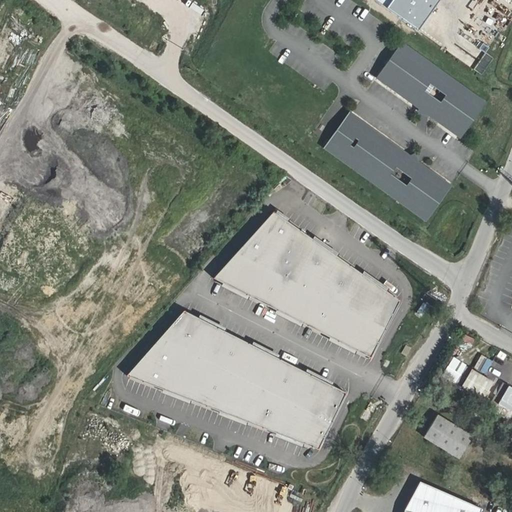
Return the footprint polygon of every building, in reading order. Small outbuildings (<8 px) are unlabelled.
[(426,0),(378,0),(377,3),(408,25),(426,0)] [(368,73),(451,133),(476,98),(393,38),(368,73)] [(484,74),(492,58),(485,55),(477,70),(484,74)] [(317,144),(419,217),(444,182),(411,158),(403,152),(342,109),(317,144)] [(411,158),(407,150),(403,152),(411,158)] [(287,207),(274,197),(272,200),(284,209),(287,207)] [(270,199),(210,266),(219,270),(246,284),(273,298),(300,311),(326,325),(354,339),(367,345),(396,288),(384,279),(358,261),(334,244),(309,227),(284,209),(272,200),(270,199)] [(336,241),(311,223),(309,227),(334,244),(336,241)] [(386,276),(360,258),(358,261),(384,279),(386,276)] [(219,270),(217,274),(245,288),(246,284),(219,270)] [(181,298),(123,363),(159,377),(188,388),(215,398),(244,410),(271,420),(300,431),(315,437),(343,380),(329,374),(302,360),(276,347),(248,333),(222,319),(195,306),(181,298)] [(273,298),(271,301),(298,315),(300,311),(273,298)] [(224,316),(197,302),(195,306),(222,319),(224,316)] [(412,308),(404,318),(409,322),(417,311),(412,308)] [(326,325),(324,328),(352,342),(354,339),(326,325)] [(278,343),(250,329),(248,333),(276,347),(278,343)] [(407,335),(402,333),(398,341),(402,344),(407,335)] [(471,344),(474,338),(460,333),(458,339),(471,344)] [(331,370),(304,356),(302,360),(329,374),(331,370)] [(480,364),(469,382),(486,392),(498,375),(480,364)] [(159,377),(157,381),(186,392),(188,388),(159,377)] [(511,388),(504,384),(490,410),(508,420),(511,413),(511,388)] [(215,398),(214,402),(243,413),(244,410),(215,398)] [(437,406),(424,428),(460,449),(473,427),(437,406)] [(271,420),(270,424),(299,435),(300,431),(271,420)] [(477,511),(481,498),(419,471),(403,500),(400,511),(477,511)]
